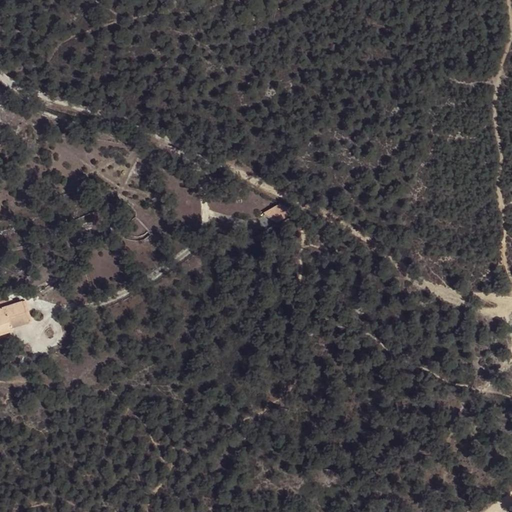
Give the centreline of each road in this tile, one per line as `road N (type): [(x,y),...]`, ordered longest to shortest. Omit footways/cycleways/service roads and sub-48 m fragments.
road 1 (residential): [(0,72),(18,86),(196,151),(327,216)]
road 2 (track): [(511,309),(460,299),(327,216)]
